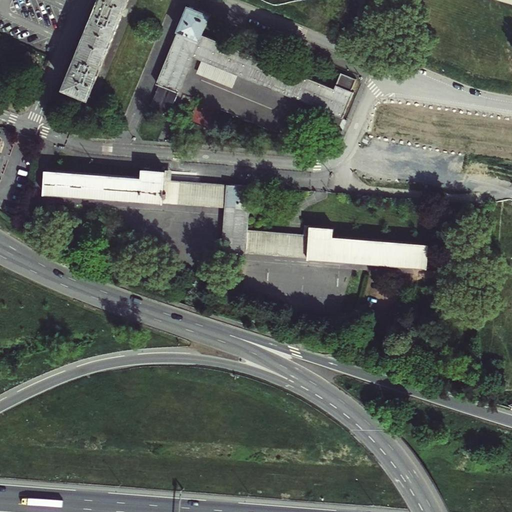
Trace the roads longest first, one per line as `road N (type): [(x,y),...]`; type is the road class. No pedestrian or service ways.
road 1 (residential): [(382,65),(348,143),(316,166),(85,146),(30,126)]
road 2 (motorway): [(354,417),(249,369),(172,357),(72,373),(0,406)]
road 3 (motorway): [(511,422),(169,319)]
road 4 (secondary): [(354,417),(270,361),(169,319)]
road 5 (secondary): [(169,319),(0,245)]
road 6 (motorway): [(173,511),(0,498)]
road 7 (residential): [(222,0),(382,65)]
road 8 (residential): [(30,126),(84,0)]
road 9 (residential): [(382,65),(511,108)]
road 10 (secondary): [(430,511),(354,417)]
